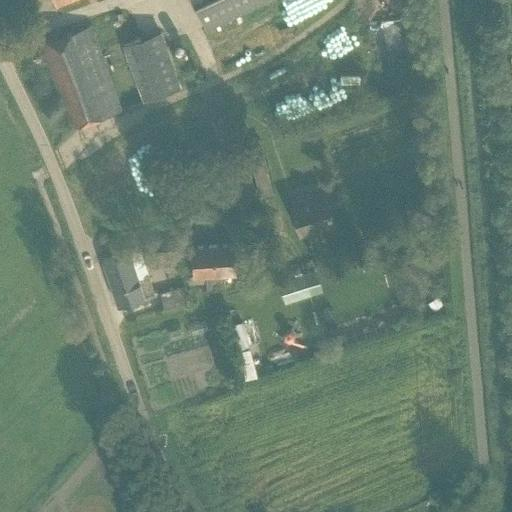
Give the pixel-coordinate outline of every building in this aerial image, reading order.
[(191,0),(205,28),(263,0),(191,0)] [(90,26),(39,45),(69,129),(121,110),(90,26)] [(160,32),(121,46),(142,102),(180,87),(160,32)] [(391,81),(380,41),(364,45),(375,85),(391,81)] [(202,167),(219,161),(216,153),(176,166),(185,192),(208,185),(202,167)] [(254,193),(243,154),(224,159),(234,198),(254,193)] [(263,160),(250,163),(259,199),(273,196),(263,160)] [(336,189),(289,203),(299,237),(334,226),(330,211),(341,207),(336,189)] [(205,291),(223,290),(222,274),(235,273),(233,243),(190,245),(190,248),(180,250),(184,280),(187,280),(187,284),(204,283),(205,291)] [(178,248),(144,251),(147,269),(180,266),(178,248)] [(102,262),(117,307),(153,294),(140,249),(102,262)] [(247,286),(271,279),(270,275),(273,275),(267,256),(244,263),(248,279),(246,280),(247,286)] [(303,273),(277,282),(283,303),(310,295),(303,273)] [(187,303),(184,287),(159,294),(163,309),(187,303)] [(240,322),(227,325),(234,351),(247,347),(240,322)]
